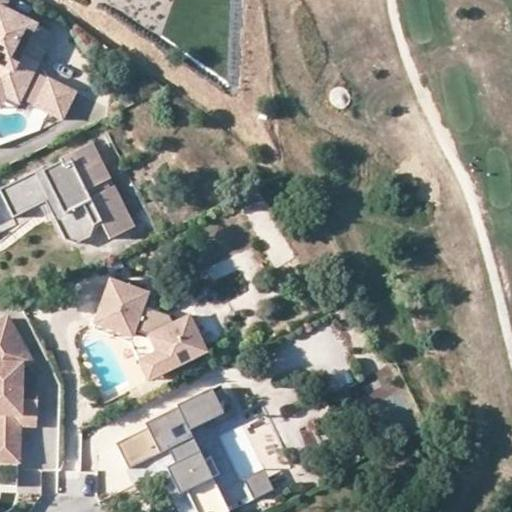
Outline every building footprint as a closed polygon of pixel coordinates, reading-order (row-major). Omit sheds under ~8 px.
[(10,5),(0,0),(0,90),(5,94),(8,101),(21,107),(23,103),(36,74),(53,39),(49,33),(7,12),(10,5)] [(37,109),(50,81),(36,74),(23,103),(37,109)] [(78,94),(50,81),(37,109),(64,122),(78,94)] [(0,90),(0,110),(2,112),(8,101),(5,94),(0,90)] [(0,190),(0,234),(16,227),(13,220),(38,208),(47,203),(56,220),(66,241),(78,245),(92,238),(96,226),(102,223),(111,240),(136,228),(116,187),(110,190),(106,182),(111,179),(93,144),(61,160),(62,163),(45,172),(43,169),(0,190)] [(116,187),(111,179),(106,182),(110,190),(116,187)] [(263,200),(243,211),(273,268),(294,257),(263,200)] [(47,203),(38,208),(47,225),(56,220),(47,203)] [(166,369),(206,350),(188,314),(172,322),(168,314),(141,305),(146,291),(108,278),(93,321),(132,334),(134,328),(148,333),(166,369)] [(17,372),(18,362),(28,357),(6,314),(0,316),(0,435),(16,436),(16,419),(35,419),(36,373),(17,372)] [(129,341),(147,378),(166,369),(148,333),(134,328),(132,334),(93,321),(91,328),(129,341)] [(369,380),(372,398),(398,394),(396,376),(369,380)] [(179,410),(116,441),(128,467),(166,448),(172,462),(166,465),(179,491),(185,488),(197,511),(203,511),(206,511),(222,511),(229,509),(212,475),(219,472),(210,455),(203,458),(188,428),(212,416),(216,423),(237,413),(227,392),(217,397),(211,386),(176,403),(179,410)] [(16,436),(0,435),(0,455),(15,456),(16,436)] [(274,487),(264,466),(244,476),(254,497),(274,487)]
